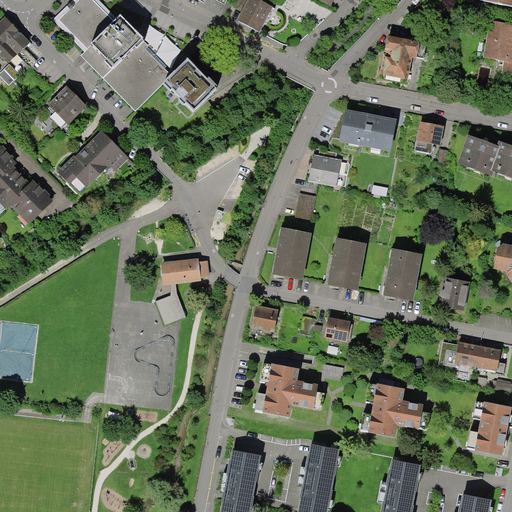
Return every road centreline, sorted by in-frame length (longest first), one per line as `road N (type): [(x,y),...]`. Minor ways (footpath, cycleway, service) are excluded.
road 1 (residential): [(18,19),(163,167),(192,203),(222,268),(247,285)]
road 2 (residential): [(247,285),(511,338)]
road 3 (residential): [(247,285),(199,511)]
road 4 (residential): [(328,84),(292,152),(247,285)]
road 5 (residential): [(511,122),(328,84)]
road 6 (residential): [(178,0),(288,63)]
